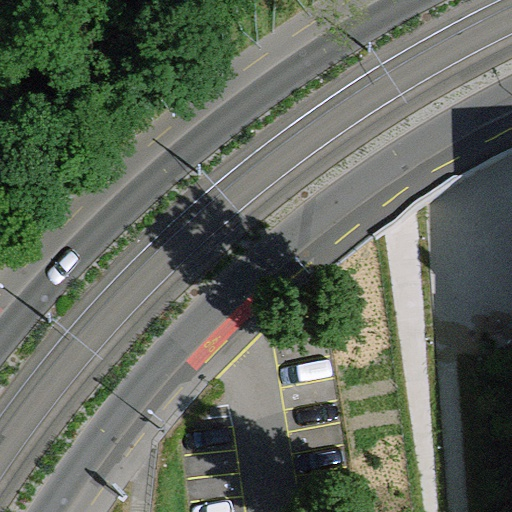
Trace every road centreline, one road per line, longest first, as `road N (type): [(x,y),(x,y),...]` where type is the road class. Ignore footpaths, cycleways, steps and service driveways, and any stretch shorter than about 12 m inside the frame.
road 1 (secondary): [(49,511),(161,360),(240,280),(332,203),(511,96)]
road 2 (secondary): [(409,0),(252,98),(171,163),(0,339)]
